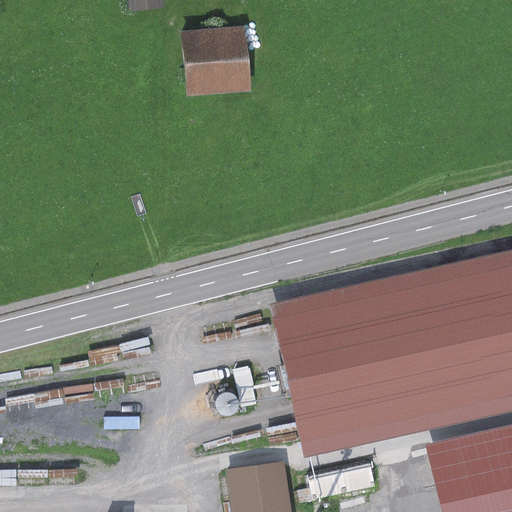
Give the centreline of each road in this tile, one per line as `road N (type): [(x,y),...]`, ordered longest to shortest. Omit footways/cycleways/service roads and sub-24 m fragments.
road 1 (tertiary): [(511,208),(0,337)]
road 2 (unknown): [(188,511),(170,294)]
